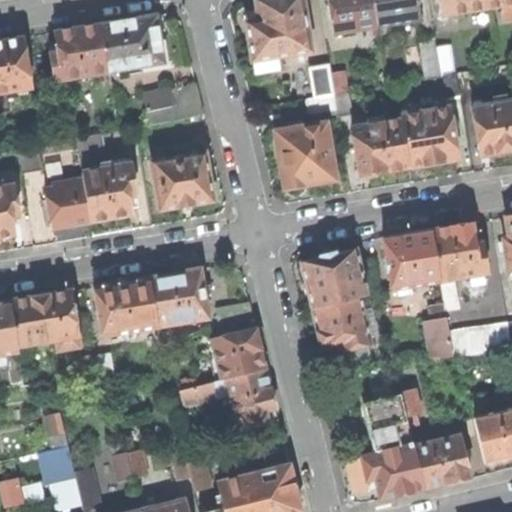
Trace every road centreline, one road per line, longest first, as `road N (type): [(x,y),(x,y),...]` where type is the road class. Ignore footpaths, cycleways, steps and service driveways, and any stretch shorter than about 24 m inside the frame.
road 1 (residential): [(260,230),(329,511)]
road 2 (residential): [(260,230),(0,275)]
road 3 (residential): [(511,189),(260,230)]
road 4 (residential): [(203,0),(260,230)]
